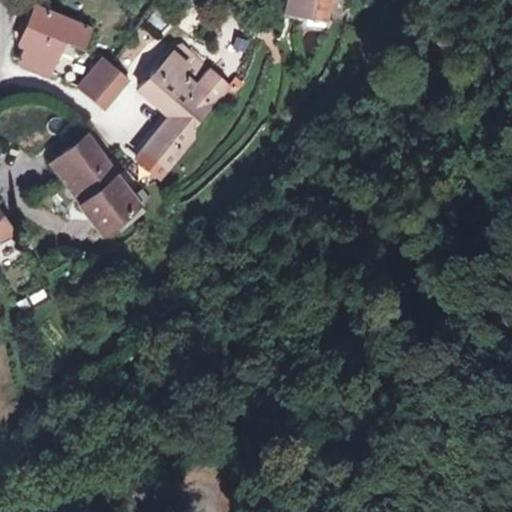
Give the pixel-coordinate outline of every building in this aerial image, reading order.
[(25,45),(22,53),(53,65),(63,42),(82,50),(91,29),(36,5),(19,41),(25,45)] [(127,62),(152,40),(142,29),(117,51),(127,62)] [(184,60),(171,52),(141,90),(174,119),(140,159),(164,177),(200,135),(197,131),(218,103),(200,88),(213,71),(190,53),(184,60)] [(53,65),(22,53),(19,61),(48,73),(53,65)] [(244,69),(224,56),(213,71),(200,88),(218,103),(244,69)] [(119,87),(95,63),(75,84),(74,85),(102,108),(119,87)] [(139,196),(89,133),(49,165),(107,236),(153,199),(146,191),(139,196)] [(0,240),(13,234),(0,209),(0,240)]
